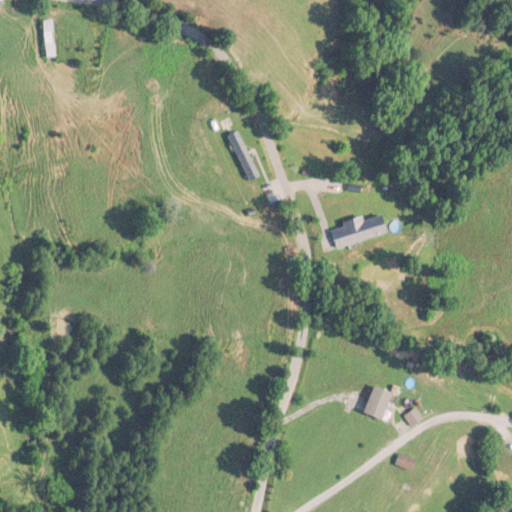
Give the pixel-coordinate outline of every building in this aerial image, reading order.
[(41,20),(42,57),(51,57),(50,20),(41,20)] [(245,180),(254,176),(234,131),(225,135),(245,180)] [(334,247),(383,233),(377,211),(338,223),(339,225),(329,228),(334,247)] [(381,419),(390,391),(369,384),(360,412),(381,419)] [(412,458),(396,453),(392,464),(408,469),(412,458)]
